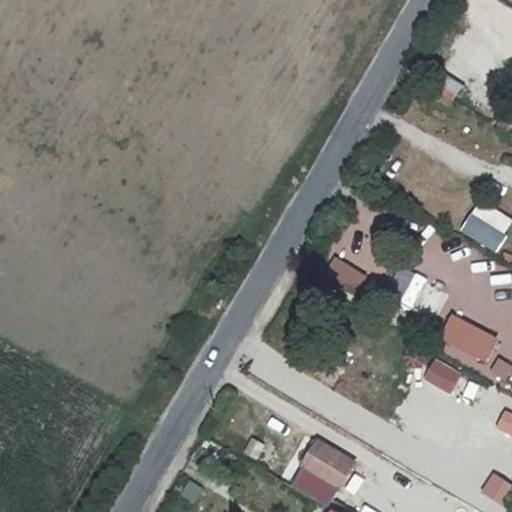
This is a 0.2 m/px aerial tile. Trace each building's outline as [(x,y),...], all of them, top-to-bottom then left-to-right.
[(467,105),(495,121),(502,109),(475,93),(467,105)] [(511,217),(481,200),(463,233),(498,253),(511,229),(511,217)] [(369,266),(382,234),(354,223),(341,254),(369,266)] [(446,255),(473,271),(480,260),(453,244),(446,255)] [(335,257),(324,280),(355,295),(366,272),(335,257)] [(440,291),(423,320),(436,328),(453,299),(440,291)] [(511,327),(511,293),(510,292),(495,318),(511,327)] [(489,365),(502,340),(454,315),(441,340),(489,365)] [(491,374),(508,383),(511,377),(511,365),(500,358),(491,374)] [(430,386),(424,401),(442,408),(448,393),(430,386)] [(511,412),(509,411),(499,429),(511,436),(511,412)] [(363,474),(323,450),(311,471),(308,475),(342,496),(351,480),(357,484),(363,474)] [(197,504),(205,487),(188,480),(181,496),(197,504)]
